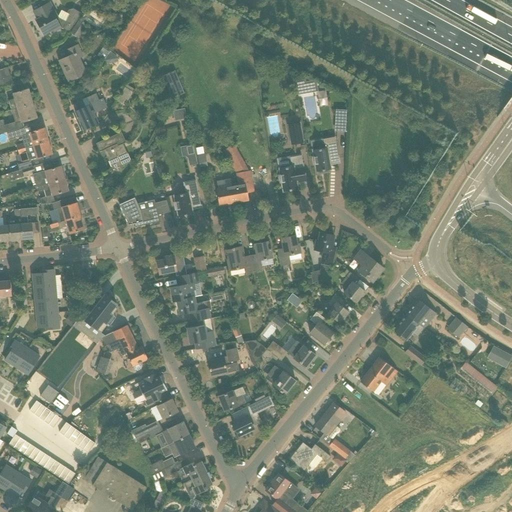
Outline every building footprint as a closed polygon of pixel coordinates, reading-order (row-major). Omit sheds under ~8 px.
[(105,6),(99,1),(95,7),(101,11),(105,6)] [(40,24),(39,25),(44,35),(53,30),(54,32),(61,28),(69,32),(81,13),(73,9),(68,10),(67,13),(62,10),(58,17),(50,2),(33,11),(40,24)] [(80,19),(71,33),(77,37),(86,24),(80,19)] [(70,55),(59,60),(59,61),(61,60),(67,73),(65,74),(68,82),(87,74),(80,58),(83,56),(78,44),(68,49),(70,55)] [(119,58),(110,51),(104,60),(109,63),(116,62),(119,58)] [(0,69),(0,79),(10,76),(7,67),(0,69)] [(176,70),(163,74),(172,97),(184,93),(176,70)] [(0,88),(5,87),(11,85),(13,84),(10,76),(0,79),(0,88)] [(318,91),(316,81),(316,80),(315,80),(306,81),(306,78),(296,80),(299,95),(318,91)] [(89,82),(86,88),(92,92),(96,86),(89,82)] [(125,88),(117,101),(125,106),(133,92),(125,88)] [(14,99),(9,100),(12,109),(33,103),(28,89),(12,94),(14,99)] [(104,98),(99,100),(96,93),(87,97),(90,104),(75,111),(84,130),(99,123),(95,113),(108,108),(104,98)] [(12,109),(16,123),(21,121),(21,122),(37,118),(33,103),(12,109)] [(185,108),(173,111),(175,121),(187,118),(185,108)] [(336,110),(335,131),(345,132),(346,110),(336,110)] [(300,123),(288,125),(291,145),(304,143),(300,123)] [(18,150),(49,141),(45,128),(34,131),(26,133),(24,127),(7,132),(9,139),(22,136),(24,143),(16,145),(18,150)] [(113,169),(131,161),(123,143),(126,142),(122,132),(96,143),(100,152),(104,150),(113,169)] [(325,148),(313,150),(313,153),(314,157),(313,157),(314,164),(315,164),(317,172),(318,171),(319,173),(330,171),(329,169),(331,169),(330,163),(339,161),(335,137),(323,139),(325,148)] [(19,154),(27,152),(29,160),(30,160),(37,158),(38,158),(52,154),(49,141),(18,150),(19,154)] [(193,145),(186,146),(190,166),(197,164),(193,145)] [(248,193),(254,192),(250,171),(248,171),(234,145),(224,150),(237,173),(239,185),(216,189),(219,205),(249,200),(248,193)] [(205,154),(198,155),(200,167),(208,166),(205,154)] [(278,159),(279,168),(284,192),(298,189),(297,183),(306,181),(302,155),(278,159)] [(32,166),(30,160),(29,160),(22,162),(17,163),(19,170),(32,166)] [(24,176),(24,175),(35,172),(33,166),(32,166),(19,170),(13,172),(8,174),(10,180),(24,176)] [(65,178),(61,166),(33,174),(37,186),(49,183),(65,178)] [(53,195),(68,190),(65,178),(49,183),(37,186),(38,191),(44,189),(46,196),(41,197),(42,203),(49,203),(53,203),(55,202),(53,195)] [(177,209),(179,217),(193,214),(192,208),(201,206),(196,181),(184,183),(186,193),(174,196),(176,202),(174,203),(176,210),(177,209)] [(81,216),(77,203),(73,204),(71,197),(52,203),(54,209),(57,209),(60,221),(60,222),(81,216)] [(155,202),(139,206),(135,198),(120,204),(128,225),(135,223),(136,227),(160,221),(155,202)] [(34,238),(33,233),(32,223),(28,223),(27,215),(38,214),(37,207),(20,209),(21,216),(21,224),(23,239),(34,238)] [(56,223),(50,225),(51,228),(59,226),(60,229),(67,227),(69,233),(85,229),(81,216),(60,222),(60,221),(56,223)] [(21,224),(19,224),(10,225),(11,240),(23,239),(21,224)] [(0,225),(0,241),(11,240),(10,225),(0,225)] [(318,240),(317,240),(315,249),(324,251),(322,259),(333,262),(334,260),(337,248),(331,246),(334,235),(320,232),(318,240)] [(295,235),(282,238),(284,248),(278,249),(281,264),(289,263),(288,254),(300,252),(299,244),(297,244),(295,235)] [(273,257),(271,248),(269,248),(268,241),(254,243),(256,254),(250,255),(253,271),(262,269),(261,259),(273,257)] [(232,249),(226,250),(230,270),(245,267),(247,275),(253,274),(253,271),(250,255),(244,256),(242,246),(232,248),(232,249)] [(358,271),(372,282),(374,280),(377,280),(379,277),(378,274),(384,268),(361,250),(354,260),(362,266),(358,271)] [(183,264),(181,254),(164,257),(164,259),(157,261),(160,274),(177,271),(176,265),(183,264)] [(203,256),(195,258),(198,272),(206,270),(203,256)] [(327,273),(329,266),(322,264),(320,271),(327,273)] [(224,267),(206,271),(207,276),(225,273),(224,267)] [(54,269),(41,270),(41,273),(33,274),(33,280),(36,280),(36,286),(55,284),(54,269)] [(357,302),(365,291),(356,284),(359,279),(347,270),(344,273),(347,275),(341,282),(348,287),(344,292),(357,302)] [(173,301),(177,301),(177,300),(194,297),(202,295),(199,282),(200,282),(198,272),(178,276),(180,285),(170,287),(173,301)] [(12,296),(10,280),(8,280),(8,279),(8,280),(0,281),(0,302),(0,303),(1,311),(2,311),(2,317),(8,317),(6,296),(12,296)] [(55,284),(36,286),(37,287),(34,287),(34,288),(37,287),(37,297),(35,297),(35,301),(57,299),(55,284)] [(302,301),(292,293),(287,300),(297,307),(302,301)] [(91,299),(83,294),(80,299),(88,304),(91,299)] [(340,323),(349,312),(340,305),(344,300),(335,294),(328,303),(333,307),(328,313),(340,323)] [(108,324),(106,322),(110,318),(117,309),(114,307),(116,304),(105,295),(86,320),(101,332),(108,324)] [(284,302),(282,298),(284,297),(283,295),(276,299),(279,305),(284,302)] [(211,318),(209,308),(208,301),(196,304),(194,297),(177,300),(177,301),(180,314),(193,311),(194,321),(210,318),(211,318)] [(57,299),(35,301),(36,304),(38,304),(39,314),(36,314),(37,314),(39,314),(39,315),(58,313),(57,299)] [(437,313),(418,299),(406,314),(424,328),(437,313)] [(333,333),(323,325),(327,320),(316,311),(310,319),(316,324),(309,332),(324,344),(325,344),(324,344),(333,333)] [(37,321),(38,328),(46,327),(46,329),(59,328),(58,313),(39,315),(40,321),(37,321)] [(276,324),(281,318),(277,314),(272,321),(276,324)] [(406,314),(394,331),(407,341),(413,333),(418,337),(424,328),(406,314)] [(75,319),(70,315),(64,322),(69,326),(75,319)] [(206,333),(205,325),(211,324),(210,318),(194,321),(192,321),(191,321),(192,322),(193,322),(194,327),(187,328),(190,343),(200,341),(201,348),(215,345),(213,331),(206,333)] [(467,327),(456,318),(448,328),(458,337),(467,327)] [(127,354),(133,366),(135,370),(138,371),(141,369),(142,366),(140,362),(148,359),(142,346),(138,348),(127,325),(100,337),(105,346),(107,345),(111,352),(117,349),(121,356),(127,354)] [(242,335),(238,326),(232,329),(235,337),(242,335)] [(28,349),(15,340),(8,351),(10,353),(5,360),(17,367),(28,349)] [(255,364),(267,349),(256,340),(244,342),(255,364)] [(267,349),(281,360),(288,352),(273,341),(267,349)] [(306,367),(316,355),(303,345),(297,341),(293,346),(299,351),(294,358),(306,367)] [(405,352),(421,365),(426,358),(410,346),(405,352)] [(475,353),(468,363),(479,371),(486,362),(489,364),(497,355),(486,346),(478,356),(475,353)] [(228,373),(227,371),(234,370),(233,361),(240,360),(236,347),(226,350),(228,357),(208,362),(211,377),(228,373)] [(17,367),(28,374),(40,356),(28,349),(17,367)] [(500,350),(494,362),(505,368),(511,356),(500,350)] [(107,375),(113,360),(101,356),(95,371),(107,375)] [(397,371),(380,357),(361,382),(373,391),(378,395),(386,385),(397,371)] [(274,385),(280,390),(282,392),(282,391),(285,394),(296,380),(284,371),(284,372),(275,365),(269,373),(265,378),(274,385)] [(163,391),(164,390),(166,389),(166,390),(167,389),(160,376),(157,378),(154,373),(143,379),(146,386),(132,393),(132,394),(135,392),(139,401),(137,403),(145,399),(148,406),(147,407),(147,408),(166,398),(163,392),(163,391)] [(511,384),(504,378),(497,386),(511,397),(511,384)] [(246,403),(243,395),(246,394),(243,387),(233,391),(232,390),(219,396),(225,411),(238,406),(246,403)] [(254,396),(257,402),(265,397),(270,395),(267,390),(254,396)] [(274,405),(269,396),(262,400),(267,408),(274,405)] [(473,415),(466,424),(468,425),(468,426),(482,437),(488,429),(490,426),(488,425),(482,420),(487,414),(466,398),(461,405),(473,415)] [(152,408),(158,421),(177,411),(171,399),(152,408)] [(37,402),(30,412),(35,416),(42,406),(37,402)] [(124,417),(105,403),(96,415),(115,429),(124,417)] [(346,412),(334,403),(330,407),(332,408),(323,419),(322,418),(316,426),(332,439),(337,434),(339,433),(340,431),(341,428),(336,424),(346,412)] [(235,421),(232,423),(238,435),(240,435),(240,436),(252,431),(251,429),(253,428),(253,426),(261,422),(252,404),(231,414),(235,421)] [(40,419),(47,409),(42,406),(35,416),(40,419)] [(40,419),(44,423),(51,413),(47,409),(40,419)] [(464,431),(468,426),(468,425),(466,424),(447,409),(442,416),(455,426),(448,435),(449,436),(448,437),(463,448),(471,437),(464,431)] [(56,417),(51,413),(44,423),(49,426),(56,417)] [(54,430),(61,420),(56,417),(49,426),(54,430)] [(448,437),(449,436),(448,435),(428,420),(423,427),(435,436),(429,445),(430,446),(429,447),(444,458),(450,450),(451,449),(452,447),(450,446),(444,442),(448,437)] [(161,426),(158,421),(146,426),(145,424),(132,431),(136,438),(161,426)] [(183,422),(163,432),(163,433),(168,445),(169,444),(169,445),(189,435),(183,422)] [(64,437),(72,428),(67,424),(60,434),(64,437)] [(18,430),(12,426),(7,433),(13,437),(15,434),(18,430)] [(161,426),(136,438),(138,443),(152,437),(152,438),(163,433),(163,432),(161,426)] [(69,441),(76,431),(72,428),(64,437),(69,441)] [(409,456),(410,456),(410,457),(424,469),(433,458),(425,452),(429,447),(430,446),(429,445),(409,430),(403,437),(416,447),(409,456)] [(69,441),(74,444),(81,435),(76,431),(69,441)] [(15,434),(9,444),(14,447),(20,437),(15,434)] [(86,438),(81,435),(74,444),(79,448),(86,438)] [(174,455),(180,453),(181,454),(195,447),(189,435),(169,445),(174,455)] [(20,437),(14,447),(19,451),(25,441),(20,437)] [(79,448),(84,451),(91,442),(86,438),(79,448)] [(329,446),(345,458),(351,451),(335,439),(329,446)] [(406,462),(410,457),(410,456),(409,456),(389,440),(384,447),(396,457),(397,457),(389,467),(398,474),(397,475),(403,479),(404,478),(405,479),(413,468),(406,462)] [(25,441),(19,451),(24,454),(30,444),(25,441)] [(96,445),(91,442),(84,451),(88,455),(96,445)] [(294,453),(290,459),(304,470),(310,463),(315,467),(322,457),(327,461),(331,456),(315,444),(311,449),(303,442),(296,451),(294,453)] [(30,444),(24,454),(29,457),(35,447),(30,444)] [(35,447),(29,457),(34,460),(40,450),(35,447)] [(40,450),(34,460),(39,464),(45,454),(40,450)] [(351,451),(345,458),(350,462),(356,455),(355,454),(351,451)] [(337,453),(332,459),(341,466),(346,460),(337,453)] [(45,454),(39,464),(44,467),(50,457),(45,454)] [(14,463),(20,467),(24,461),(18,457),(14,463)] [(50,457),(44,467),(49,470),(55,460),(50,457)] [(175,463),(175,462),(173,457),(163,462),(162,460),(149,466),(153,474),(175,463)] [(87,482),(132,510),(147,487),(102,458),(87,482)] [(55,460),(49,470),(54,474),(60,464),(55,460)] [(511,462),(511,460),(502,466),(511,480),(511,462)] [(194,462),(182,467),(186,474),(189,473),(192,479),(207,472),(202,461),(195,464),(194,462)] [(180,470),(179,469),(176,463),(175,463),(153,474),(155,482),(160,480),(168,476),(177,471),(180,470)] [(60,464),(54,474),(59,477),(65,467),(60,464)] [(6,465),(0,474),(0,483),(7,488),(6,490),(6,491),(17,472),(6,465)] [(37,478),(42,470),(34,465),(29,473),(37,478)] [(368,470),(371,473),(364,483),(380,494),(387,485),(377,478),(381,473),(371,465),(368,470)] [(511,482),(511,480),(502,466),(493,473),(504,488),(511,482)] [(59,477),(64,480),(70,470),(65,467),(59,477)] [(64,480),(69,483),(75,473),(70,470),(64,480)] [(504,488),(493,473),(492,471),(482,478),(495,495),(504,488)] [(22,491),(24,492),(31,481),(17,472),(6,491),(8,489),(13,492),(12,494),(18,498),(22,491)] [(195,486),(192,487),(195,495),(207,489),(206,487),(213,484),(207,472),(192,479),(185,483),(183,484),(192,480),(195,486)] [(295,487),(279,474),(266,490),(278,500),(278,499),(283,502),(278,509),(281,511),(296,511),(295,510),(299,505),(288,497),(295,487)] [(62,481),(55,493),(61,497),(69,485),(62,481)] [(373,503),(380,494),(364,483),(357,491),(370,501),(373,503)] [(321,493),(315,488),(310,494),(316,499),(321,493)] [(355,490),(348,498),(364,510),(370,501),(357,491),(355,490)] [(467,491),(461,496),(474,511),(477,511),(483,507),(487,511),(496,511),(499,510),(485,491),(477,498),(471,491),(468,493),(467,491)] [(166,494),(160,492),(157,498),(163,500),(166,494)] [(32,511),(42,511),(48,504),(50,499),(44,495),(41,499),(34,495),(26,508),(32,511)] [(474,511),(461,496),(455,501),(456,503),(454,505),(459,511),(474,511)] [(201,511),(204,503),(194,499),(191,498),(188,505),(190,506),(201,511)] [(347,511),(362,511),(364,510),(348,498),(341,507),(347,511)] [(152,509),(157,511),(162,502),(156,499),(152,509)] [(279,511),(264,500),(259,506),(263,509),(261,511),(279,511)]
